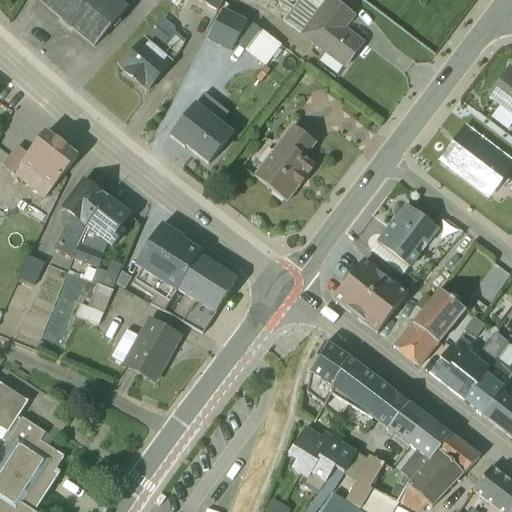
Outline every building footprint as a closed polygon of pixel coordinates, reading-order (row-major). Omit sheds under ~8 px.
[(38,0),(36,3),(92,51),(127,10),(114,0),(38,0)] [(222,0),(191,0),(216,13),(222,0)] [(355,18),(329,0),(297,0),(281,22),(299,35),(298,37),(343,72),(364,45),(364,44),(346,31),(355,18)] [(246,24),(222,11),(206,42),(230,54),(246,24)] [(173,30),(162,21),(119,71),(146,93),(175,58),(184,43),(174,33),(173,30)] [(281,47),(260,31),(244,52),(264,68),(281,47)] [(511,73),(509,71),(488,98),(499,106),(488,120),(505,133),(511,124),(511,73)] [(227,114),(202,95),(169,138),(183,149),(185,148),(207,166),(231,135),(219,125),(227,114)] [(282,200),(286,203),(293,194),(296,194),(296,190),(313,168),(304,160),(314,145),(292,129),(254,179),(273,194),(272,197),(279,203),(282,200)] [(511,166),(464,130),(440,161),(449,168),(449,169),(453,172),(454,172),(487,198),(511,166)] [(16,148),(1,167),(43,200),(76,159),(44,134),(26,156),(16,148)] [(108,200),(82,180),(59,210),(68,218),(53,251),(72,260),(84,231),(108,200)] [(120,231),(130,217),(108,200),(84,231),(72,260),(94,271),(90,283),(96,285),(95,287),(112,293),(116,279),(96,271),(105,247),(111,251),(124,235),(120,231)] [(437,231),(405,207),(369,254),(401,278),(437,231)] [(150,306),(163,314),(176,294),(198,258),(199,256),(172,238),(173,236),(161,228),(135,269),(140,272),(132,285),(154,299),(150,306)] [(236,281),(198,258),(176,294),(183,298),(170,318),(201,336),(202,336),(236,281)] [(29,259),(18,282),(32,288),(43,266),(29,259)] [(406,298),(362,263),(333,301),(376,335),(406,298)] [(78,306),(74,318),(97,327),(112,293),(95,287),(86,309),(78,306)] [(437,345),(463,314),(463,312),(439,293),(412,325),(437,345)] [(483,327),(472,319),(462,334),(473,341),(483,327)] [(125,332),(110,360),(111,360),(154,384),(179,339),(146,320),(136,338),(125,332)] [(418,369),(437,345),(412,325),(392,349),(418,369)] [(464,404),(508,346),(494,335),(485,346),(475,338),(461,356),(451,349),(430,377),(464,404)] [(330,390),(348,361),(324,344),(315,359),(318,361),(309,375),(305,394),(321,407),(330,390)] [(464,404),(481,417),(511,374),(511,348),(508,346),(464,404)] [(330,390),(350,404),(370,377),(348,361),(330,390)] [(407,405),(370,377),(350,404),(387,432),(407,405)] [(0,511),(34,511),(56,479),(60,474),(56,471),(63,459),(40,443),(45,435),(21,420),(20,422),(17,420),(27,404),(0,385),(0,443),(3,445),(0,451),(0,460),(1,461),(0,463),(0,511)] [(481,417),(511,441),(511,440),(511,400),(500,391),(481,417)] [(408,448),(429,422),(407,405),(387,432),(408,448)] [(405,488),(451,439),(429,422),(408,448),(414,454),(398,474),(387,501),(396,506),(405,488)] [(320,439),(305,430),(287,458),(296,464),(291,472),(306,481),(309,476),(324,485),(333,490),(356,454),(339,444),(343,439),(334,434),(331,439),(323,434),(320,439)] [(451,439),(438,453),(462,476),(478,460),(451,439)] [(405,488),(397,505),(410,511),(421,511),(427,506),(431,509),(462,476),(438,453),(405,488)] [(383,466),(368,458),(352,483),(354,485),(344,502),(358,511),(370,493),(368,492),(383,466)] [(471,493),(495,511),(511,511),(511,485),(490,469),(471,493)] [(315,511),(327,495),(320,491),(305,511),(315,511)] [(392,511),(396,506),(370,493),(358,511),(392,511)] [(357,511),(331,495),(320,511),(357,511)] [(288,511),(270,501),(264,511),(288,511)]
